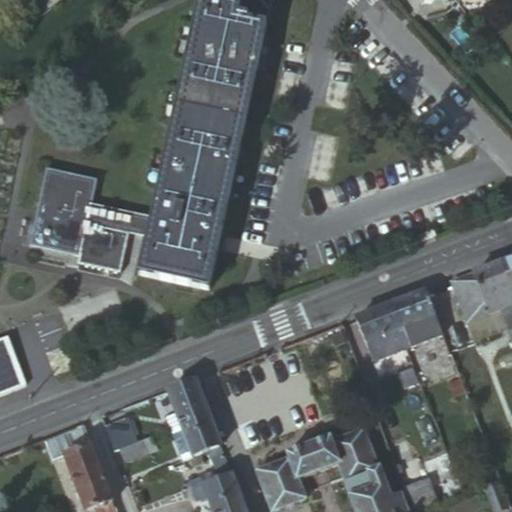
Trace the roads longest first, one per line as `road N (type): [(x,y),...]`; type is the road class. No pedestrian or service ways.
road 1 (secondary): [(511,241),(0,434)]
road 2 (residential): [(508,157),(316,231),(292,233),(286,208),(332,0)]
road 3 (residential): [(367,0),(508,157)]
